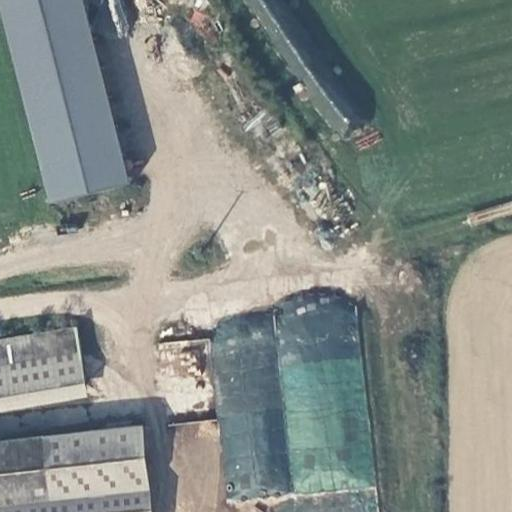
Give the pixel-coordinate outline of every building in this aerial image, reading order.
[(0,0),(0,4),(44,204),(125,186),(84,0),(0,0)] [(245,0),(329,142),(360,124),(287,0),(245,0)] [(207,315),(227,502),(310,493),(311,511),(377,511),(355,300),(207,315)] [(0,346),(0,402),(80,390),(69,335),(0,346)] [(158,372),(205,374),(206,342),(159,340),(158,372)] [(0,511),(143,511),(138,457),(135,433),(133,434),(0,449),(0,511)]
